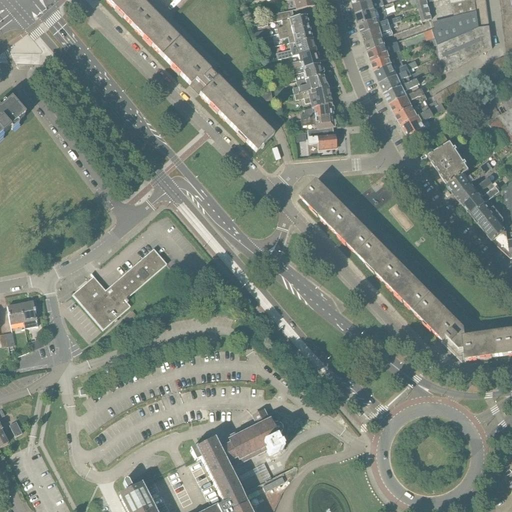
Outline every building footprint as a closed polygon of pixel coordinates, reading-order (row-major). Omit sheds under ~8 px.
[(274,136),(217,78),(139,0),(104,0),(190,86),(200,95),(199,95),(256,153),(274,136)] [(293,0),(296,11),(314,8),(312,0),(293,0)] [(432,20),(427,4),(426,0),(415,0),(422,24),(432,20)] [(473,0),(451,4),(453,11),(474,6),(474,5),(473,0)] [(353,7),(356,17),(384,7),(382,1),(372,3),(353,7)] [(454,18),(475,13),(475,11),(474,6),(453,11),(454,18)] [(359,27),(387,17),(385,10),(384,7),(356,17),(359,27)] [(502,16),(511,14),(511,8),(501,10),(502,16)] [(274,15),(276,23),(281,22),(294,19),(292,12),(274,15)] [(475,13),(454,18),(456,25),(459,37),(477,29),(477,23),(476,17),(475,13)] [(503,22),(511,20),(511,14),(502,16),(503,22)] [(278,35),(308,28),(306,17),(294,19),(281,22),(283,28),(276,30),(278,35)] [(359,27),(361,36),(397,24),(402,22),(400,18),(389,22),(387,17),(359,27)] [(503,28),(511,26),(511,20),(503,22),(503,28)] [(364,46),(383,40),(393,36),(391,30),(398,27),(397,24),(361,36),(364,46)] [(457,27),(456,25),(455,26),(432,31),(438,47),(459,37),(457,27)] [(489,27),(477,29),(459,37),(438,47),(438,48),(439,58),(440,78),(492,49),(489,27)] [(290,45),(311,40),(308,28),(278,35),(279,41),(288,39),(290,45)] [(298,57),(316,53),(311,40),(290,45),(291,51),(277,55),(279,61),(292,58),(298,57)] [(367,54),(386,47),(383,40),(364,46),(367,54)] [(367,54),(371,64),(401,53),(397,44),(386,47),(367,54)] [(290,72),(320,65),(316,53),(298,57),(299,63),(283,67),(284,73),(290,72)] [(371,64),(374,75),(399,64),(404,62),(401,53),(371,64)] [(506,68),(511,65),(507,57),(501,59),(506,68)] [(506,68),(501,59),(500,59),(495,62),(501,71),(506,68)] [(501,71),(495,62),(490,65),(495,74),(501,71)] [(374,75),(379,85),(414,70),(418,68),(416,63),(402,69),(399,64),(374,75)] [(300,82),(324,77),(320,65),(290,72),(291,78),(298,76),(300,82)] [(495,74),(490,65),(485,68),(490,77),(495,74)] [(485,68),(479,71),(485,80),(490,77),(485,68)] [(384,96),(411,83),(409,79),(412,78),(410,74),(415,72),(414,70),(379,85),(384,96)] [(479,71),(474,74),(479,84),(485,80),(479,71)] [(479,84),(474,74),(468,77),(474,87),(479,84)] [(294,96),(328,89),(324,77),(300,82),(296,83),(298,88),(292,90),(293,94),(294,96)] [(474,87),(468,77),(463,80),(468,90),(474,87)] [(463,93),(468,90),(463,80),(458,83),(463,93)] [(389,107),(422,91),(417,81),(415,82),(415,81),(411,83),(384,96),(389,107)] [(463,93),(458,83),(452,86),(457,96),(463,93)] [(457,96),(452,86),(447,90),(452,99),(457,96)] [(395,118),(412,109),(411,105),(410,104),(423,98),(423,96),(424,96),(424,95),(430,92),(428,88),(422,91),(389,107),(393,114),(395,118)] [(262,103),(268,102),(267,96),(270,95),(268,89),(256,92),(257,98),(256,98),(262,103)] [(313,109),(332,105),(328,89),(294,96),(295,102),(304,100),(305,106),(310,104),(311,110),(313,109)] [(440,94),(445,103),(452,99),(447,90),(440,94)] [(511,91),(422,147),(429,157),(451,144),(476,130),(497,117),(511,139),(511,91)] [(438,107),(442,105),(445,103),(440,94),(433,98),(434,101),(438,107)] [(0,138),(6,133),(25,117),(11,101),(0,110),(0,138)] [(443,107),(442,105),(438,107),(434,101),(432,102),(433,104),(424,109),(421,104),(412,109),(395,118),(401,129),(443,107)] [(300,121),(333,117),(332,105),(313,109),(314,114),(303,115),(303,116),(300,116),(300,121)] [(408,141),(425,130),(431,127),(428,122),(434,118),(445,111),(443,107),(401,129),(408,141)] [(301,128),(315,126),(315,131),(333,129),(334,129),(333,117),(300,121),(301,128)] [(494,156),(511,143),(511,139),(497,117),(476,130),(494,156)] [(317,145),(317,151),(336,150),(335,138),(334,138),(333,129),(315,131),(307,132),(308,146),(317,145)] [(447,186),(465,176),(469,172),(466,166),(467,165),(466,163),(464,164),(456,152),(458,152),(456,149),(454,150),(451,144),(429,157),(429,158),(428,158),(447,186)] [(280,160),(276,149),(272,150),(275,162),(280,160)] [(455,197),(472,186),(492,171),(488,165),(468,180),(465,176),(447,186),(455,197)] [(463,208),(479,195),(493,186),(488,180),(475,190),(472,186),(455,197),(461,205),(463,208)] [(462,331),(418,287),(316,183),(300,199),(442,342),(444,341),(461,358),(465,358),(466,362),(511,355),(511,334),(463,341),(462,331)] [(511,183),(502,192),(507,232),(510,261),(511,260),(511,183)] [(469,214),(471,218),(490,202),(500,194),(496,189),(483,199),(479,195),(463,208),(469,215),(469,214)] [(482,230),(500,216),(494,209),(495,208),(490,202),(471,218),(482,230)] [(492,244),(507,232),(502,226),(504,225),(504,224),(504,223),(504,222),(504,221),(500,216),(482,230),(492,244)] [(492,244),(510,261),(507,232),(492,244)] [(72,297),(103,332),(130,309),(127,304),(128,303),(126,301),(166,266),(153,251),(105,293),(93,279),(72,297)] [(20,306),(23,324),(36,321),(33,303),(20,306)] [(10,326),(23,324),(20,306),(7,308),(10,326)] [(8,349),(15,347),(13,334),(6,336),(8,349)] [(0,341),(1,350),(8,349),(6,336),(0,336),(0,341)] [(32,353),(45,348),(43,341),(30,343),(32,353)] [(250,511),(247,505),(246,506),(246,505),(225,464),(234,460),(237,466),(270,450),(271,453),(278,449),(275,443),(279,441),(277,437),(278,437),(279,436),(280,436),(280,435),(281,434),(281,433),(282,433),(282,432),(282,431),(282,430),(282,428),(281,427),(280,426),(279,425),(278,425),(277,425),(275,424),(274,425),(273,425),(272,425),(272,426),(271,426),(269,422),(268,423),(263,413),(253,418),(256,425),(225,441),(228,447),(219,452),(214,441),(198,450),(196,448),(190,451),(196,463),(201,460),(223,505),(208,511),(153,511),(141,486),(133,490),(129,482),(128,482),(128,481),(127,481),(126,481),(125,481),(124,481),(124,482),(123,483),(123,484),(123,485),(127,493),(119,497),(123,503),(127,511),(250,511)] [(15,438),(21,435),(16,424),(9,427),(15,438)]
